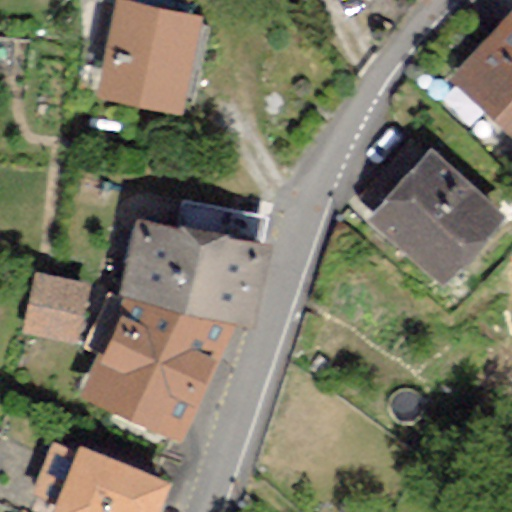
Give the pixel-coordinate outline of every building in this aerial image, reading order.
[(180,90),(195,15),(170,10),(171,0),(162,0),(161,8),(128,0),(112,0),(97,73),(180,90)] [(195,15),(180,90),(196,92),(213,19),(195,15)] [(511,25),(468,75),(511,116),(511,25)] [(425,143),(370,202),(455,279),(511,220),(425,143)] [(144,221),(132,280),(246,305),(258,240),(253,238),(258,211),(184,199),(179,226),(144,221)] [(43,280),(35,320),(70,330),(83,290),(56,283),(43,280)] [(149,302),(97,394),(179,430),(228,322),(149,302)] [(88,452),(87,455),(63,445),(44,491),(68,501),(63,511),(153,511),(159,499),(165,484),(88,452)] [(165,511),(169,503),(159,499),(153,511),(165,511)]
